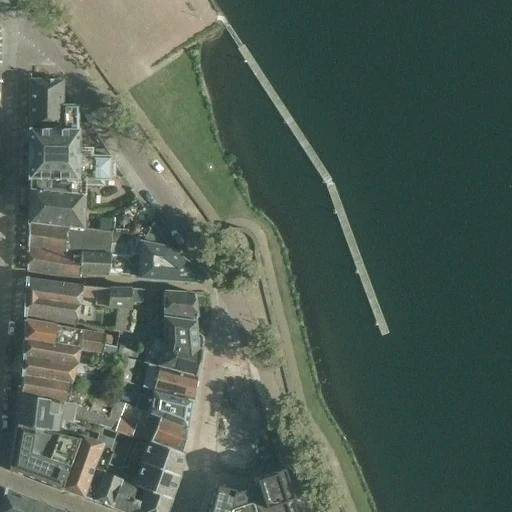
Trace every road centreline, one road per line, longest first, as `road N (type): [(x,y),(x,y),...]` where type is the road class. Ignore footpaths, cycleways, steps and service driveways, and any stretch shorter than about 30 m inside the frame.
road 1 (residential): [(242,316),(73,71),(8,12)]
road 2 (residential): [(0,352),(8,12)]
road 3 (residential): [(318,511),(242,316)]
road 4 (residential): [(188,511),(220,345),(242,316)]
